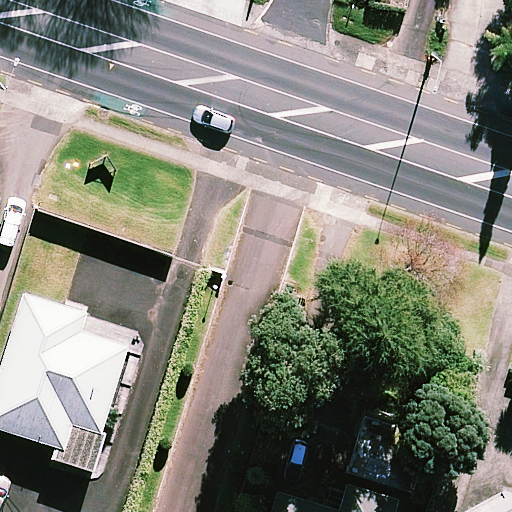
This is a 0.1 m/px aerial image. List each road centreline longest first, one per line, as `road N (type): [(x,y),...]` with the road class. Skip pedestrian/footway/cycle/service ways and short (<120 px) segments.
road 1 (secondary): [(293,106),(0,8)]
road 2 (secondary): [(511,181),(293,106)]
